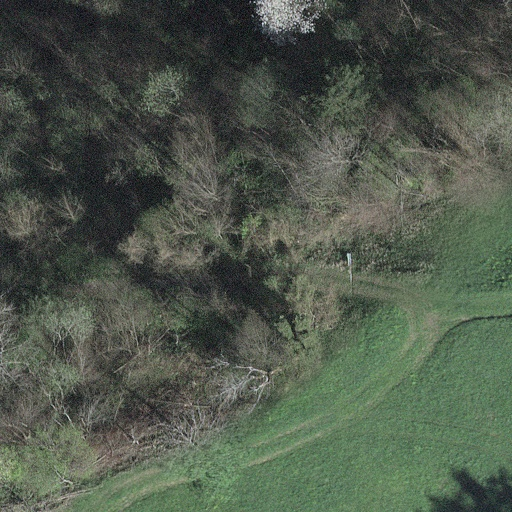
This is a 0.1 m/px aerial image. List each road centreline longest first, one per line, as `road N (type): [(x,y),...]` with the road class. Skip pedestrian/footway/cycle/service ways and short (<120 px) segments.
road 1 (trunk): [(437,0),(324,511)]
road 2 (track): [(0,297),(269,276),(437,308),(511,309)]
road 3 (track): [(437,308),(414,344),(343,410),(260,447),(122,489),(81,511)]
